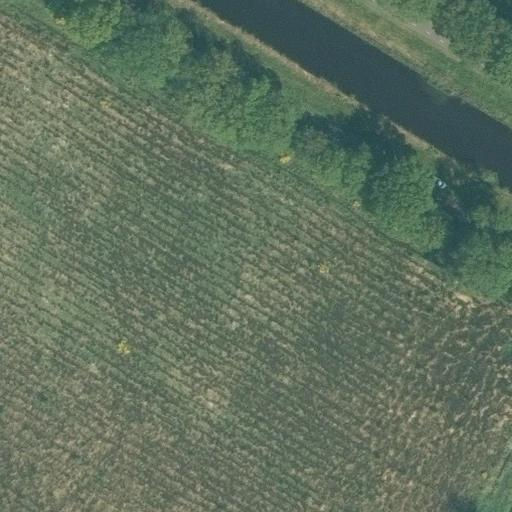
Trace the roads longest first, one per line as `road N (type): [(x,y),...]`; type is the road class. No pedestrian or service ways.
road 1 (unclassified): [(511,240),(112,0)]
road 2 (tertiary): [(511,76),(384,0)]
